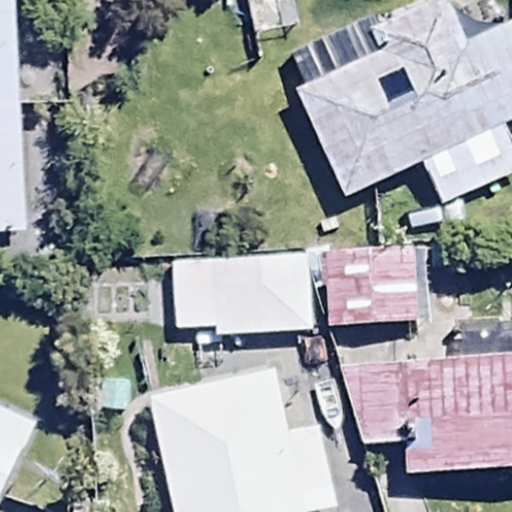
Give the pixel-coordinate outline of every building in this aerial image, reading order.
[(11,0),(0,0),(0,242),(23,241),(11,0)] [(305,96),(294,101),(346,216),(418,183),(433,216),(511,180),(511,160),(503,141),(511,137),(511,32),(511,31),(464,52),(440,0),(435,0),(291,65),(305,96)] [(309,346),(306,264),(168,269),(171,344),(213,342),(213,350),(309,346)] [(325,266),(326,340),(416,339),(415,265),(325,266)] [(511,374),(338,375),(361,458),(403,458),(403,488),(511,487),(511,374)] [(275,384),(146,410),(167,511),(334,511),(320,439),(287,445),(275,384)] [(0,416),(0,511),(37,433),(0,416)]
